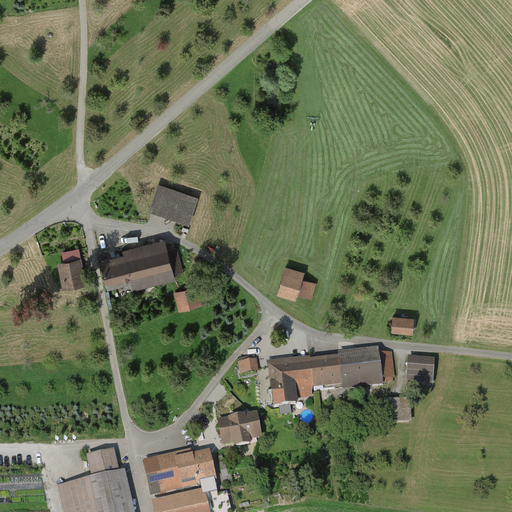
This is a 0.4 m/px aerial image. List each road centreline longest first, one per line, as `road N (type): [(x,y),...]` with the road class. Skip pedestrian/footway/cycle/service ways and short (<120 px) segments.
road 1 (track): [(511,357),(319,336),(185,243),(90,221)]
road 2 (unclassified): [(0,252),(83,195),(307,0)]
road 3 (track): [(83,195),(149,511)]
road 4 (track): [(276,312),(176,432),(132,444)]
road 5 (track): [(83,195),(80,0)]
